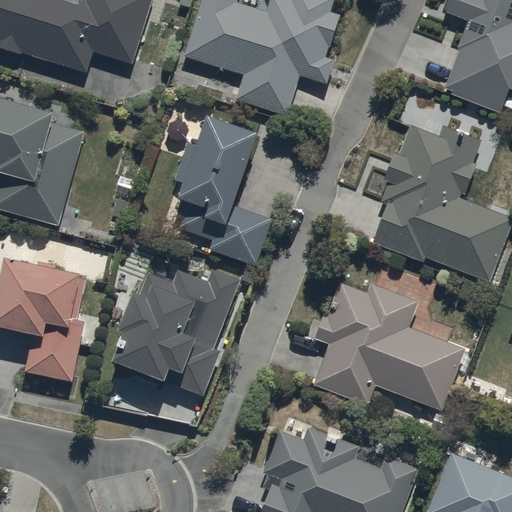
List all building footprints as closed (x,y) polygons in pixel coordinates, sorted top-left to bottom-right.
[(0,0),(0,52),(20,59),(21,55),(85,75),(92,55),(133,67),(153,0),(81,0),(78,11),(50,2),(50,0),(0,0)] [(202,0),(184,60),(236,75),(230,94),(239,96),(237,102),(288,118),(299,80),(327,88),(334,63),(327,61),(339,19),(330,16),(334,1),(330,0),(202,0)] [(468,24),(442,93),(499,115),(509,91),(511,91),(511,0),(451,0),(446,16),(468,24)] [(0,178),(1,179),(0,181),(0,214),(59,230),(84,135),(52,127),(54,119),(0,104),(0,178)] [(183,217),(179,230),(214,243),(210,254),(255,269),(272,222),(234,209),(258,140),(206,121),(196,149),(188,146),(175,182),(186,186),(176,215),(183,217)] [(387,207),(373,245),(423,265),(425,261),(490,285),(511,227),(511,219),(460,200),(461,196),(465,197),(476,167),(472,165),(480,144),(442,129),(439,138),(411,128),(399,159),(395,157),(384,184),(388,186),(381,205),(387,207)] [(4,264),(0,282),(0,332),(32,340),(24,375),(72,385),(85,324),(72,322),(80,281),(53,275),(54,269),(36,265),(35,270),(4,264)] [(123,339),(112,367),(164,390),(166,383),(204,399),(222,354),(213,351),(239,285),(213,274),(208,286),(178,273),(172,287),(148,277),(138,302),(132,300),(117,337),(123,339)] [(328,348),(313,388),(368,407),(375,388),(442,413),(465,353),(409,331),(419,305),(372,286),(368,297),(340,286),(326,320),(324,320),(315,342),(328,348)] [(271,493),(262,511),(402,511),(418,473),(387,460),(382,473),(355,462),(359,452),(308,432),(304,443),(280,433),(263,474),(270,477),(264,490),(271,493)] [(511,511),(511,481),(452,457),(430,511),(511,511)]
